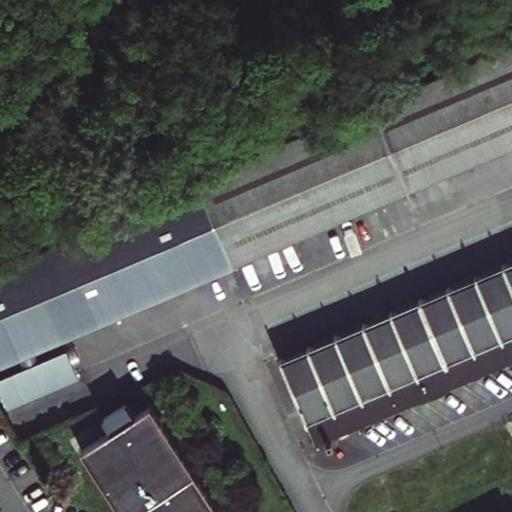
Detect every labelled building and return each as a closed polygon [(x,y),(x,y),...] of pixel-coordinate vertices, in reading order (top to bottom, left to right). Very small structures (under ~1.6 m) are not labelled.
[(511,45),(365,109),(401,195),(511,147),(511,45)] [(0,369),(401,195),(365,109),(110,221),(104,224),(98,226),(31,257),(0,270),(0,369)] [(511,263),(277,365),(312,447),(341,435),(511,360),(511,263)] [(63,352),(0,378),(0,397),(5,409),(74,380),(63,352)] [(103,421),(111,433),(134,418),(127,406),(103,421)] [(114,511),(213,511),(145,410),(134,418),(111,433),(77,456),(114,511)]
